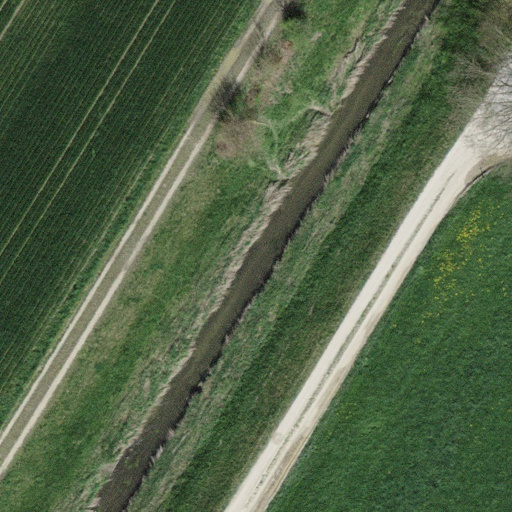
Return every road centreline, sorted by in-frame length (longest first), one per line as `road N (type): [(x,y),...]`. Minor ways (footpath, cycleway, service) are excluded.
road 1 (track): [(0,445),(275,0)]
road 2 (track): [(490,110),(242,511)]
